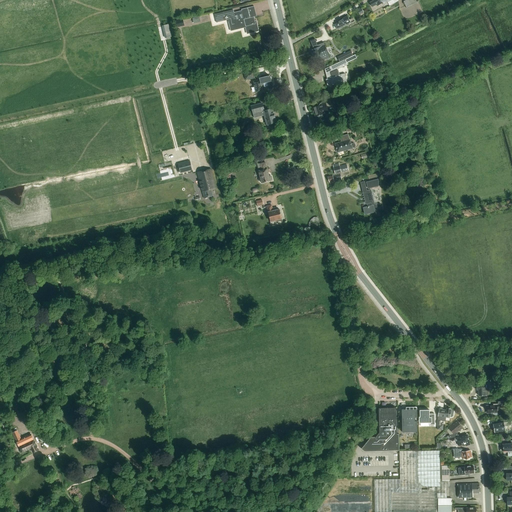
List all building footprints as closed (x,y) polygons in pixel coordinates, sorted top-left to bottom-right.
[(415,0),(407,0),(404,2),(407,8),(417,4),(415,0)] [(247,34),(259,32),(256,20),(255,21),(254,17),(253,17),(252,15),(255,14),(254,7),(242,10),(242,11),(234,13),(233,10),(215,14),(217,22),(228,20),(231,31),(236,30),(245,27),(247,34)] [(337,29),(339,28),(345,25),(346,25),(350,22),(351,23),(355,21),(353,18),(349,20),(347,16),(342,19),(343,20),(334,25),(337,29)] [(334,45),(325,49),(328,55),(337,52),(334,45)] [(316,60),(325,57),(321,47),(312,50),(313,53),(312,53),(314,58),(315,58),(316,60)] [(328,86),(341,83),(347,82),(345,74),(339,75),(338,69),(343,67),(342,65),(347,62),(345,59),(331,66),(332,71),(326,73),(327,79),(326,80),(328,86)] [(244,73),(245,80),(255,78),(254,71),(244,73)] [(269,82),(271,81),(270,76),(256,80),(256,81),(253,81),(256,92),(263,91),(263,90),(271,88),(269,82)] [(326,105),(331,104),(330,100),(330,99),(329,96),(324,97),(325,101),(323,102),(323,103),(313,106),(316,117),(317,117),(318,119),(323,117),(322,115),(325,114),(325,113),(328,112),(326,105)] [(274,127),(275,125),(275,123),(272,109),(264,112),(262,103),(251,106),(254,118),(265,115),(267,125),(267,124),(268,127),(270,128),(274,127)] [(352,148),(355,147),(356,146),(355,144),(353,143),(351,144),(348,134),(339,137),(341,142),(335,144),(338,152),(352,148)] [(180,173),(192,170),(190,161),(178,164),(180,173)] [(268,181),(272,181),(271,177),(269,177),(266,163),(261,164),(262,171),(259,171),(261,178),(260,179),(259,180),(260,181),(261,182),(262,182),(262,183),(265,182),(265,183),(268,182),(268,181)] [(330,184),(342,180),(340,173),(348,170),(346,165),(340,167),(339,166),(333,168),(335,174),(333,174),(334,176),(328,177),(329,182),(330,182),(330,184)] [(211,169),(197,172),(201,187),(203,195),(204,199),(213,196),(211,190),(216,189),(211,169)] [(368,189),(378,186),(378,180),(367,183),(368,189)] [(371,190),(367,191),(365,182),(361,183),(366,204),(368,204),(368,207),(363,208),(365,214),(378,211),(377,208),(381,207),(380,204),(374,205),(371,190)] [(276,221),(281,220),(281,218),(279,209),(272,211),(271,205),(266,206),(271,222),(276,221)] [(488,395),(488,385),(494,385),(494,380),(488,380),(488,384),(484,384),(484,386),(477,386),(477,390),(479,390),(479,396),(487,396),(487,395),(488,395)] [(497,408),(504,408),(504,401),(498,401),(498,404),(493,405),(493,406),(487,406),(487,414),(488,414),(492,414),(491,413),(493,413),(493,415),(498,415),(497,408)] [(406,409),(402,409),(402,432),(417,432),(417,409),(412,409),(412,407),(406,407),(406,409)] [(388,408),(379,408),(379,432),(375,437),(370,437),(361,449),(364,451),(399,450),(398,434),(396,434),(396,410),(388,410),(388,408)] [(444,410),(443,421),(445,421),(446,417),(450,417),(451,417),(452,417),(453,416),(454,411),(453,410),(452,410),(451,409),(446,408),(446,410),(444,410)] [(419,417),(419,425),(421,425),(421,423),(429,423),(429,425),(435,425),(435,414),(429,414),(429,410),(420,410),(420,417),(419,417)] [(504,426),(511,425),(510,419),(503,419),(504,422),(493,424),(494,432),(505,430),(504,426)] [(453,434),(448,436),(450,439),(454,437),(458,436),(459,436),(456,433),(463,428),(457,421),(449,428),(453,434)] [(35,444),(31,434),(21,439),(17,431),(13,433),(18,444),(22,452),(31,448),(33,452),(38,450),(35,444)] [(458,436),(454,437),(455,439),(455,438),(456,442),(457,442),(458,445),(460,445),(463,444),(465,444),(466,446),(470,445),(470,444),(469,442),(467,435),(458,438),(458,436)] [(511,444),(503,444),(503,451),(508,451),(508,456),(511,455),(511,440),(511,444)] [(436,511),(437,498),(438,498),(438,505),(452,505),(452,498),(446,498),(446,482),(450,482),(450,466),(440,466),(440,450),(400,451),(400,479),(375,480),(375,511),(436,511)] [(469,458),(472,457),(471,451),(456,453),(457,456),(462,455),(463,459),(465,458),(465,459),(466,460),(468,459),(469,458)] [(469,474),(474,473),(473,466),(470,466),(467,466),(467,467),(464,467),(458,468),(459,475),(465,475),(469,474)] [(473,493),(479,493),(479,483),(458,484),(458,498),(473,497),(473,493)]
